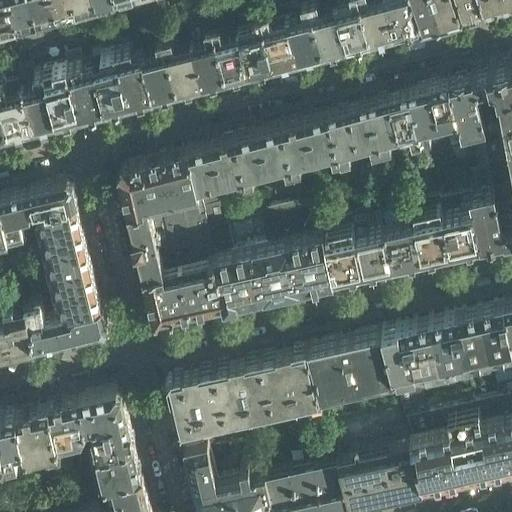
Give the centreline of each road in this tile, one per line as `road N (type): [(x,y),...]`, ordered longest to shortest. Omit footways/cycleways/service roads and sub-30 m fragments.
road 1 (residential): [(511,29),(89,140)]
road 2 (residential): [(138,352),(511,265)]
road 3 (residential): [(89,140),(138,352)]
road 4 (residential): [(138,352),(176,511)]
road 5 (residential): [(0,382),(138,352)]
